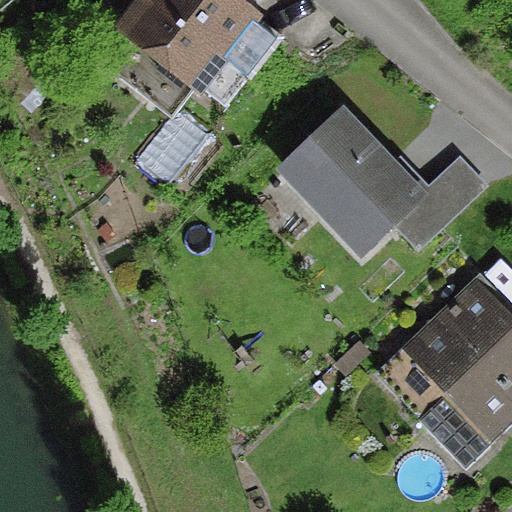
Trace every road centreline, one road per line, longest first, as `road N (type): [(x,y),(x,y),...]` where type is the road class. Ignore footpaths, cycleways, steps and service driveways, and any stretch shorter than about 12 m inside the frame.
road 1 (track): [(139,511),(0,198)]
road 2 (residential): [(511,125),(359,0)]
